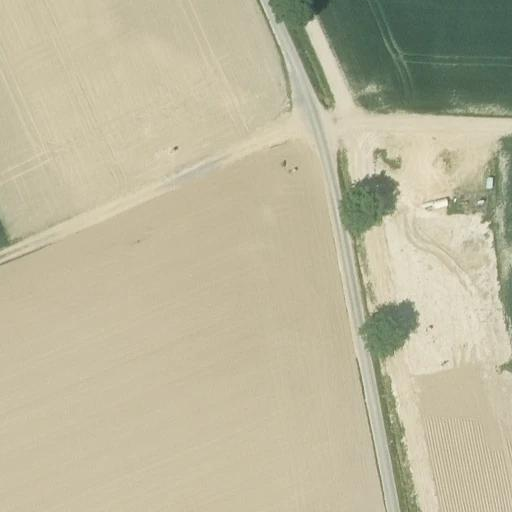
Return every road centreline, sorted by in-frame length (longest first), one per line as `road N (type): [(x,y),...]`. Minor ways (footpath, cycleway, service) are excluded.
road 1 (unclassified): [(264,0),(323,143),(396,511)]
road 2 (track): [(0,269),(283,139),(320,132)]
road 3 (track): [(511,134),(320,132)]
